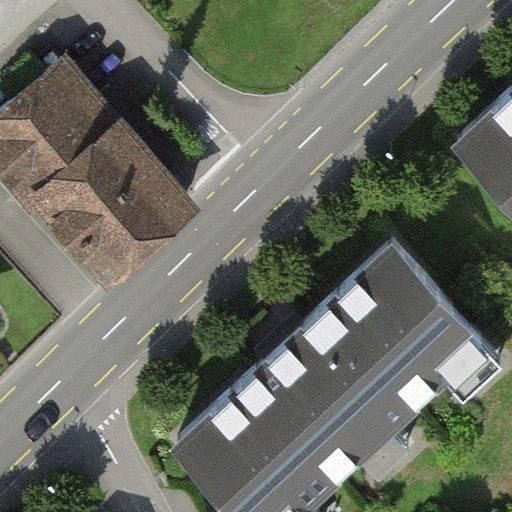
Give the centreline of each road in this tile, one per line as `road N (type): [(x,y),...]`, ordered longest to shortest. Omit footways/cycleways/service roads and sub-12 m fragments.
road 1 (primary): [(62,386),(270,179)]
road 2 (primary): [(270,179),(463,0)]
road 3 (residential): [(270,179),(105,0)]
road 4 (residential): [(62,386),(146,511)]
